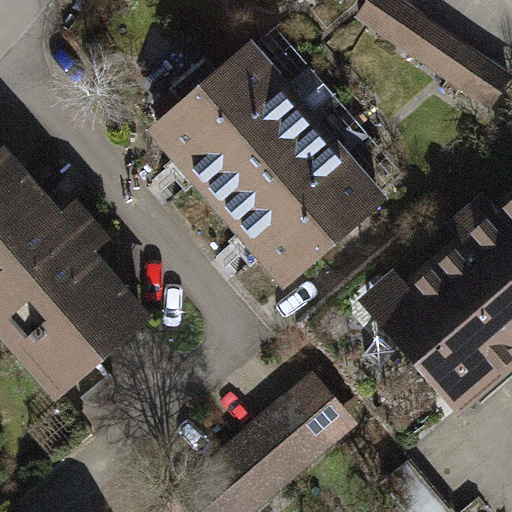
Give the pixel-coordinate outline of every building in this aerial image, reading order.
[(511,80),(511,75),(393,0),(368,0),(354,23),(493,111),(511,80)] [(183,172),(279,91),(247,53),(151,134),(183,172)] [(217,212),(313,130),(279,91),(183,172),(217,212)] [(250,249),(345,168),(313,130),(217,212),(250,249)] [(56,215),(0,153),(0,351),(53,409),(150,321),(91,256),(109,240),(73,200),(56,215)] [(284,289),(379,208),(345,168),(250,249),(284,289)] [(511,195),(493,212),(483,200),(445,231),(457,245),(404,288),(394,276),(358,306),(453,419),(511,369),(511,195)] [(184,487),(207,511),(262,511),(363,419),(315,366),(184,487)]
